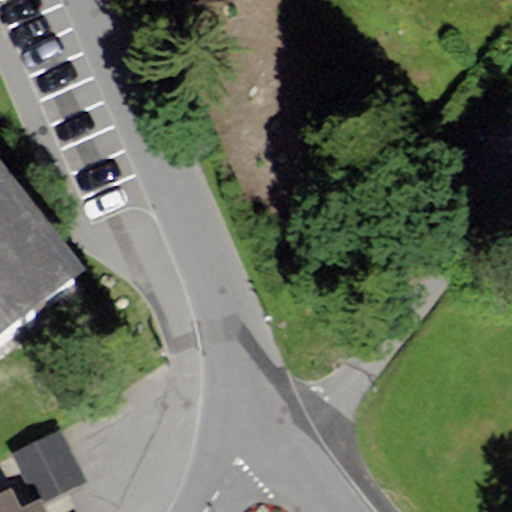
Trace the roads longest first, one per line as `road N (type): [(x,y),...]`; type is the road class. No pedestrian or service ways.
road 1 (unclassified): [(94,0),(281,417)]
road 2 (residential): [(289,435),(348,380),(511,149)]
road 3 (unclassified): [(281,417),(236,457),(203,511)]
